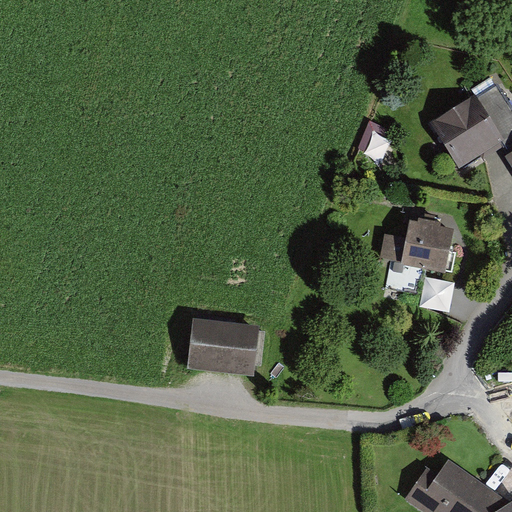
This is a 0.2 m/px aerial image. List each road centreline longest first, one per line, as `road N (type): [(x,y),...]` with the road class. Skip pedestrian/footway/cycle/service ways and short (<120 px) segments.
road 1 (track): [(0,379),(346,420)]
road 2 (residential): [(346,420),(393,420),(435,398),(452,378)]
